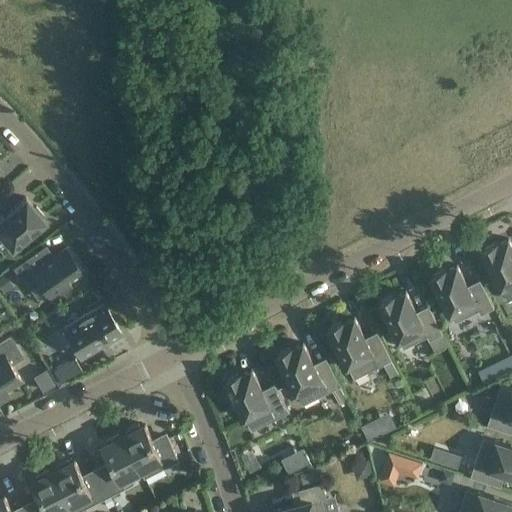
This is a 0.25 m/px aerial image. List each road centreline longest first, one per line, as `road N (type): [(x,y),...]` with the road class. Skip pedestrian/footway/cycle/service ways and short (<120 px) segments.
road 1 (residential): [(177,353),(511,185)]
road 2 (residential): [(177,353),(60,179),(0,117)]
road 3 (residential): [(0,444),(177,353)]
road 4 (residential): [(177,353),(234,511)]
